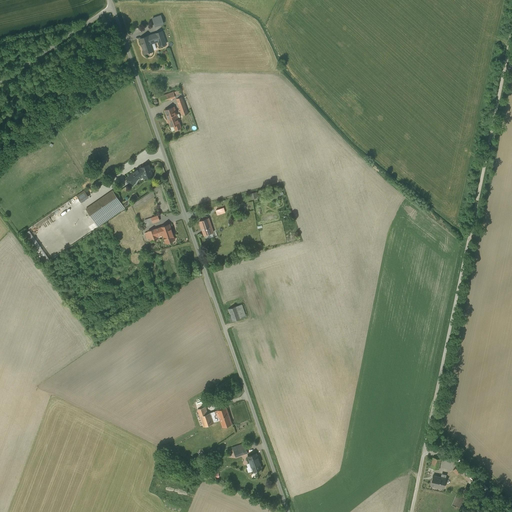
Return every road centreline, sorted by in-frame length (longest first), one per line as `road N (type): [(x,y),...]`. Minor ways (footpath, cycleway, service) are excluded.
road 1 (unclassified): [(287,511),(112,6)]
road 2 (unclassified): [(511,34),(410,511)]
road 3 (unclassified): [(0,84),(112,6)]
